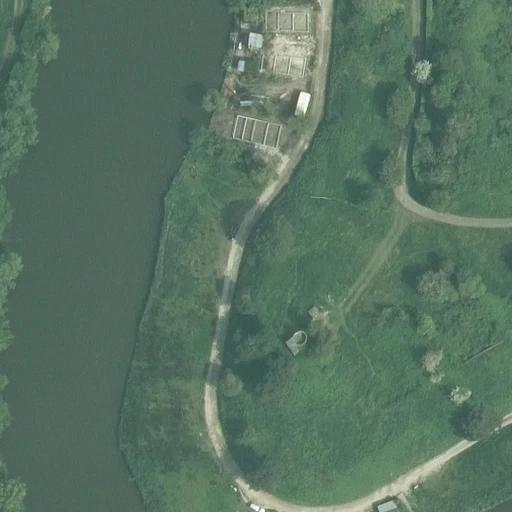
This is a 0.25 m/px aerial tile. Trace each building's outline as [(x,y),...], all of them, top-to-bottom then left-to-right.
[(311,32),(311,11),(246,11),(246,32),(311,32)] [(246,58),(307,67),(309,43),(249,39),(246,58)] [(247,64),(246,76),(260,78),(262,67),(247,64)] [(224,142),(275,155),(280,124),(231,114),(224,142)] [(315,308),(306,315),(312,322),(320,315),(315,308)] [(293,341),(286,346),(295,357),(300,354),(297,350),(299,349),(293,341)]
